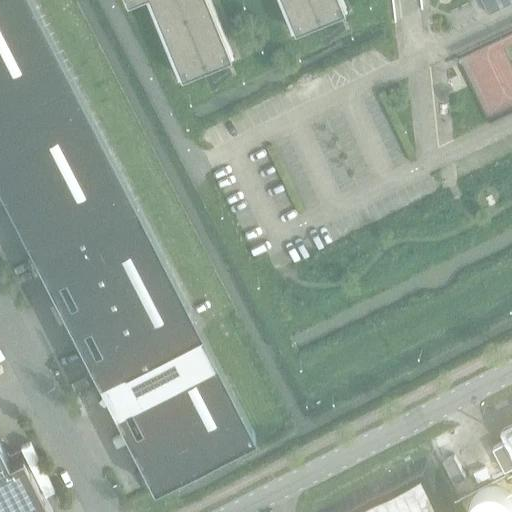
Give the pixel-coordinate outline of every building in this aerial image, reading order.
[(0,0),(0,105),(68,71),(30,0),(0,0)] [(125,0),(126,2),(130,0),(149,0),(181,76),(190,72),(202,67),(204,67),(207,66),(208,65),(230,56),(215,19),(207,0),(281,0),(283,4),(294,30),(315,21),(317,20),(320,19),(321,18),(344,9),(341,2),(339,0),(125,0)] [(0,105),(0,188),(33,254),(135,202),(68,71),(0,105)] [(33,254),(99,381),(200,330),(135,202),(33,254)] [(250,426),(200,330),(99,381),(152,485),(254,433),(250,426)] [(511,511),(511,423),(502,429),(511,448),(511,511)] [(511,455),(505,441),(494,447),(506,471),(511,467),(511,455)] [(0,511),(52,511),(21,452),(8,459),(0,443),(0,511)] [(466,476),(454,454),(443,460),(455,482),(466,476)] [(487,466),(473,473),(477,482),(492,474),(487,466)] [(511,511),(511,496),(509,493),(506,491),(503,489),(499,487),(495,486),(491,486),(487,487),(484,488),(480,490),(477,492),(474,495),(472,498),(470,502),(469,506),(469,510),(469,511),(511,511)]
